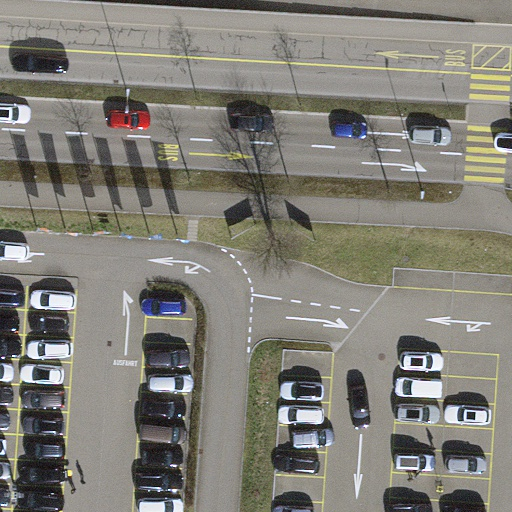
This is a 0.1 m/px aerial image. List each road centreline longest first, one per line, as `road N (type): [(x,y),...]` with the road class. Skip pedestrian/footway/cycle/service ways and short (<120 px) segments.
road 1 (secondary): [(511,78),(0,46)]
road 2 (secondary): [(0,131),(511,160)]
